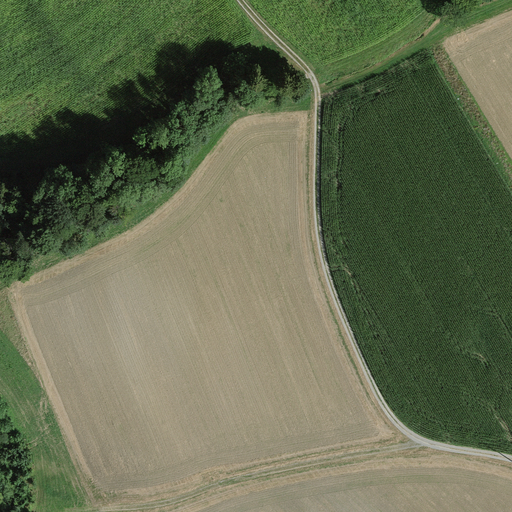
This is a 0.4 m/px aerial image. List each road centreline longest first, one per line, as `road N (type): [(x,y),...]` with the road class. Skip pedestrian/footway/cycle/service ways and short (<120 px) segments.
road 1 (track): [(511,459),(423,443),(390,415),(336,300),(320,244),(316,83),(236,0)]
road 2 (track): [(423,443),(238,477),(151,504),(61,510)]
